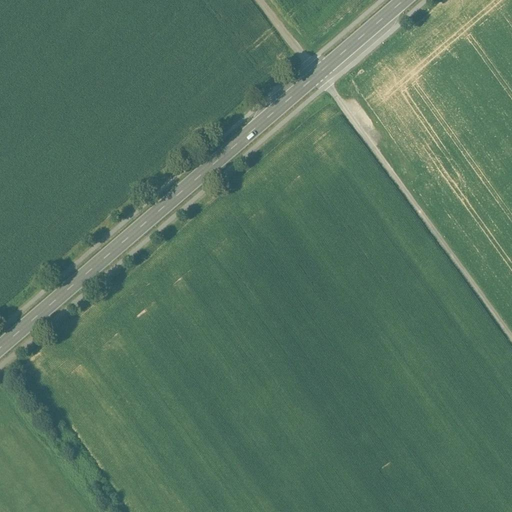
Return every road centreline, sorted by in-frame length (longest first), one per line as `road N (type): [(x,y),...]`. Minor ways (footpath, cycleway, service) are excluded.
road 1 (primary): [(0,348),(319,71)]
road 2 (unclassified): [(328,82),(511,335)]
